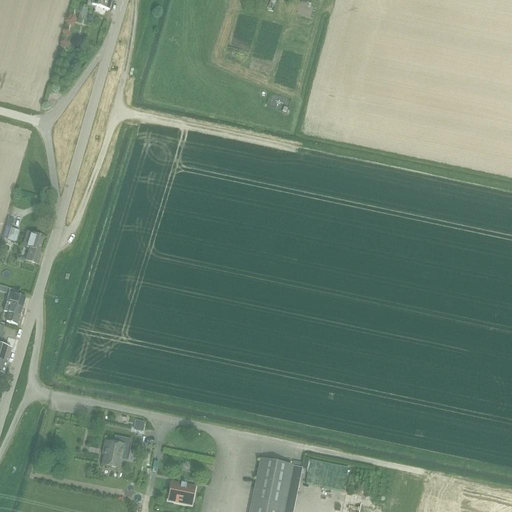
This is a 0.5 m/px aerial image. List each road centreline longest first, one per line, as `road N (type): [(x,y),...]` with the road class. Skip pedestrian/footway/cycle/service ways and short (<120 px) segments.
road 1 (unclassified): [(0,425),(123,0)]
road 2 (track): [(115,112),(304,150)]
